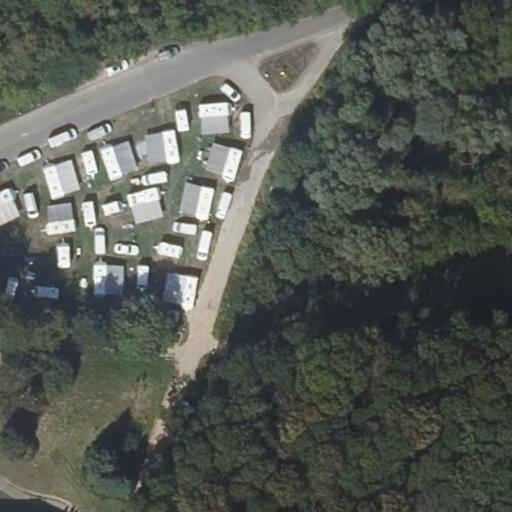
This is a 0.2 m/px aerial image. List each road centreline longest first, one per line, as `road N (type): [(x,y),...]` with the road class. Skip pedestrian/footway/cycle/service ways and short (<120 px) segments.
road 1 (track): [(228,52),(274,119),(239,206),(148,511)]
road 2 (unclassified): [(0,147),(142,85),(383,0)]
road 3 (track): [(205,320),(370,311),(511,292)]
road 4 (track): [(197,346),(105,342),(0,357)]
road 5 (track): [(346,10),(274,119)]
